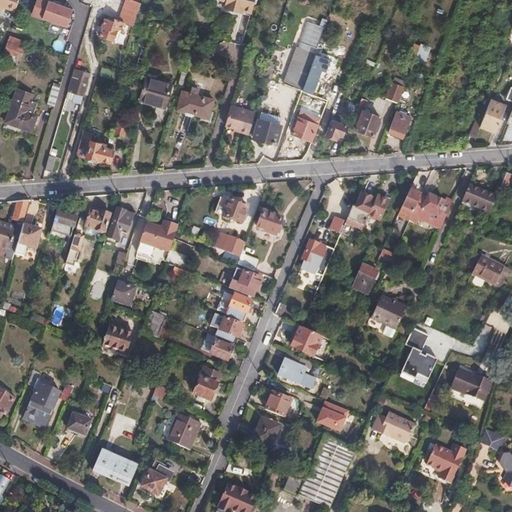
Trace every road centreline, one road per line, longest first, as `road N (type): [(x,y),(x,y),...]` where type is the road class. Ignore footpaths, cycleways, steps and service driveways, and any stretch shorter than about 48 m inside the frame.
road 1 (residential): [(326,168),(227,415),(228,436),(198,511)]
road 2 (residential): [(0,192),(326,168)]
road 3 (residential): [(326,168),(511,154)]
road 4 (residential): [(0,446),(115,511)]
